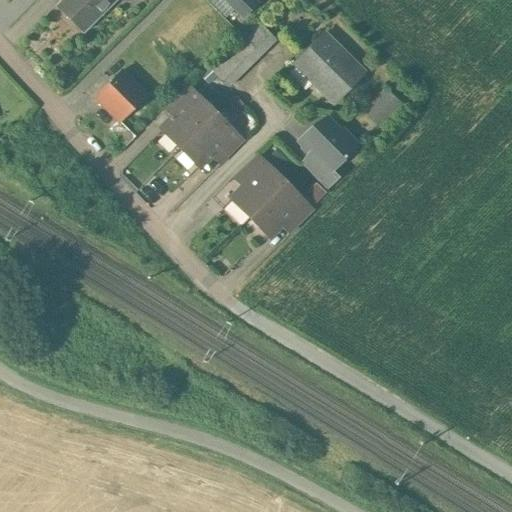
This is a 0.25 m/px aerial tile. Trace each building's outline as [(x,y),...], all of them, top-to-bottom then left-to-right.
[(102,14),(87,0),(62,0),(55,7),(83,34),(102,14)] [(87,0),(102,14),(115,0),(87,0)] [(255,3),(252,0),(226,0),(242,16),(255,3)] [(255,19),(240,34),(261,54),(275,40),(255,19)] [(240,34),(219,55),(240,75),(261,54),(240,34)] [(363,73),(323,34),(294,64),(334,103),(363,73)] [(219,55),(207,67),(228,87),(240,75),(219,55)] [(145,95),(121,71),(94,98),(117,121),(118,122),(119,121),(145,95)] [(203,104),(186,87),(179,93),(188,103),(162,129),(181,148),(215,113),(206,103),(203,104)] [(385,90),(365,112),(382,127),(402,105),(385,90)] [(215,113),(181,148),(199,166),(224,141),(234,150),(241,142),(225,126),(225,122),(215,113)] [(135,137),(119,121),(118,122),(117,121),(108,129),(125,146),(135,137)] [(324,123),(316,131),(314,128),(311,128),(298,141),(304,147),(303,148),(310,155),(328,173),(330,171),(343,158),(343,159),(346,157),(345,156),(356,145),(340,130),(338,132),(329,123),(324,123)] [(328,173),(310,155),(300,164),(326,190),(337,178),(330,171),(328,173)] [(272,173),(255,156),(248,164),(257,173),(232,199),(250,217),(285,182),(276,173),(272,173)] [(315,203),(325,189),(314,181),(304,196),(315,203)] [(294,192),(285,182),(250,217),(268,236),(294,210),(303,219),(311,212),(294,195),(294,192)]
